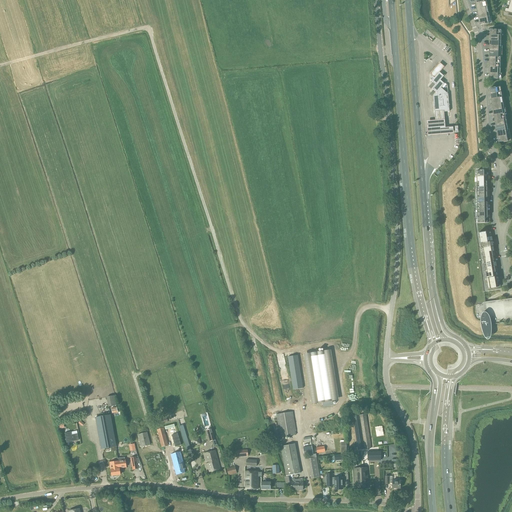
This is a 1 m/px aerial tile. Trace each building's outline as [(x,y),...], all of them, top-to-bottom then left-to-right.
[(479,19),(478,20),(479,25),(480,25),(481,25),(483,25),(484,24),(485,25),(488,25),(488,24),(492,23),(491,21),(491,17),(489,17),(489,18),(479,19)] [(444,66),(439,62),(430,73),(434,77),(444,66)] [(439,73),(432,81),(432,82),(435,84),(436,85),(432,89),(433,90),(435,92),(436,93),(433,97),(433,103),(434,113),(435,113),(435,112),(435,111),(448,110),(448,111),(448,112),(449,112),(448,94),(440,88),(444,84),(443,83),(440,81),(440,80),(443,76),(442,75),(440,73),(439,73)] [(494,110),(492,110),(493,116),(495,115),(505,114),(506,114),(505,108),(504,108),(494,110)] [(426,122),(428,137),(453,135),(453,128),(446,129),(444,111),(435,112),(436,121),(426,122)] [(485,302),(474,303),(477,324),(480,324),(480,325),(481,327),(481,329),(482,332),(482,333),(483,334),(483,335),(484,336),(484,337),(484,338),(485,338),(490,337),(490,338),(490,337),(490,336),(491,335),(491,334),(491,332),(491,330),(491,328),(491,325),(491,323),(511,319),(511,298),(490,301),(485,302)] [(331,349),(304,353),(312,404),(339,400),(331,349)] [(298,355),(288,357),(293,390),(303,388),(298,355)] [(114,396),(107,397),(109,407),(116,405),(114,396)] [(292,412),(276,414),(280,437),(296,435),(292,412)] [(366,414),(353,416),(357,447),(364,446),(365,449),(371,448),(366,414)] [(95,417),(101,449),(116,447),(110,415),(95,417)] [(67,442),(79,440),(77,434),(71,435),(71,432),(65,433),(67,442)] [(187,437),(183,438),(187,453),(191,452),(190,447),(187,437)] [(281,447),(281,448),(286,476),(300,473),(294,444),(281,447)] [(304,456),(313,454),(312,446),(303,448),(304,456)] [(268,453),(266,448),(257,451),(259,456),(268,453)] [(151,458),(150,458),(151,462),(152,462),(153,466),(159,464),(158,459),(160,459),(158,450),(153,452),(154,453),(150,454),(151,458)] [(207,472),(220,469),(215,451),(204,454),(207,464),(205,465),(207,472)] [(171,454),(176,475),(186,472),(181,452),(171,454)] [(381,452),(367,452),(367,461),(381,460),(381,452)] [(136,457),(130,458),(133,469),(138,468),(137,463),(140,462),(139,458),(136,459),(136,457)] [(124,458),(117,459),(118,461),(119,468),(126,467),(126,466),(127,466),(126,464),(125,460),(124,460),(124,458)] [(316,458),(308,459),(311,478),(319,477),(316,458)] [(112,462),(110,462),(112,476),(113,476),(115,476),(116,475),(120,475),(119,468),(118,461),(116,461),(116,460),(112,461),(112,462)] [(228,476),(237,473),(235,466),(226,468),(228,476)] [(367,468),(354,468),(356,488),(368,487),(367,468)] [(245,489),(258,489),(258,477),(262,477),(262,472),(258,472),(258,471),(246,471),(245,489)] [(332,474),(326,474),(327,487),(332,487),(332,485),(335,485),(335,481),(332,481),(332,478),(332,474)] [(400,481),(389,481),(389,476),(385,476),(385,483),(392,483),(392,488),(400,488),(400,481)] [(342,490),(342,489),(342,482),(342,477),(334,477),(334,478),(332,478),(332,481),(335,481),(335,485),(335,490),(338,489),(338,490),(342,490)] [(298,480),(293,480),(293,483),(291,482),(291,490),(298,490),(299,490),(302,490),(304,489),(303,483),(302,483),(302,479),(298,480)]
